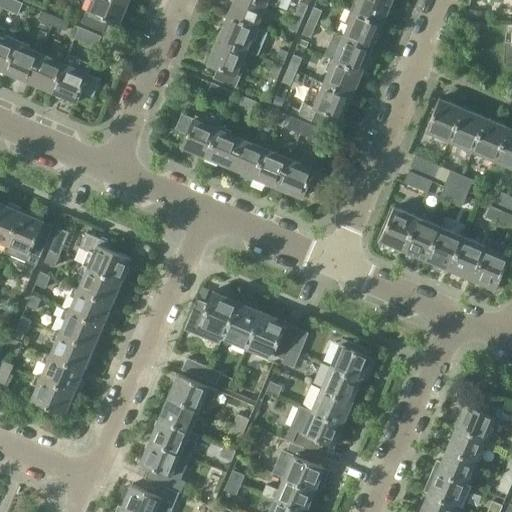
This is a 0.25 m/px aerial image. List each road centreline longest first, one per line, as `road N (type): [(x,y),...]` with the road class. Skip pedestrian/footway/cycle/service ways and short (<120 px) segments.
road 1 (residential): [(89,477),(203,206)]
road 2 (residential): [(336,268),(443,0)]
road 3 (residential): [(369,511),(452,317)]
road 4 (residential): [(112,169),(183,0)]
road 5 (residential): [(336,268),(203,206)]
road 6 (residential): [(452,317),(336,268)]
road 7 (residential): [(112,169),(0,122)]
